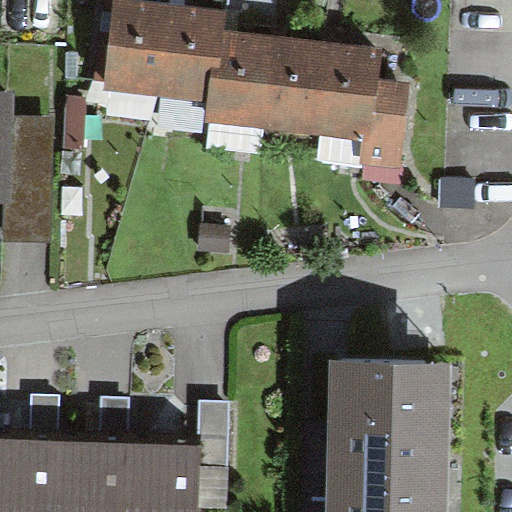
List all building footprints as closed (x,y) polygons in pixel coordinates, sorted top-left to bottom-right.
[(103,0),(96,72),(164,79),(209,84),(207,105),(212,105),(208,138),(260,144),(264,111),(323,118),(320,150),(365,155),(365,151),(403,156),(413,63),(382,60),(385,30),(227,12),(228,0),(103,0)] [(207,105),(209,84),(164,79),(158,127),(204,132),(207,105)] [(0,80),(0,193),(4,194),(3,231),(53,232),(54,107),(14,107),(14,80),(0,80)] [(447,511),(452,339),(330,336),(324,511),(447,511)] [(0,511),(199,511),(201,458),(231,459),(233,392),(200,391),(199,421),(129,419),(130,389),(102,388),(101,419),(58,418),(59,388),(35,387),(34,418),(0,416),(0,511)]
